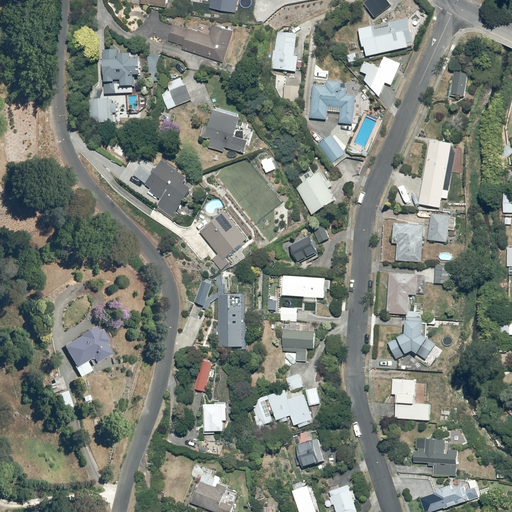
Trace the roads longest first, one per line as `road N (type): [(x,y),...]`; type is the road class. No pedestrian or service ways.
road 1 (residential): [(119,511),(168,352),(170,286),(154,253),(101,199),(62,137),(62,0)]
road 2 (residential): [(391,511),(356,392),(362,227),(455,6)]
